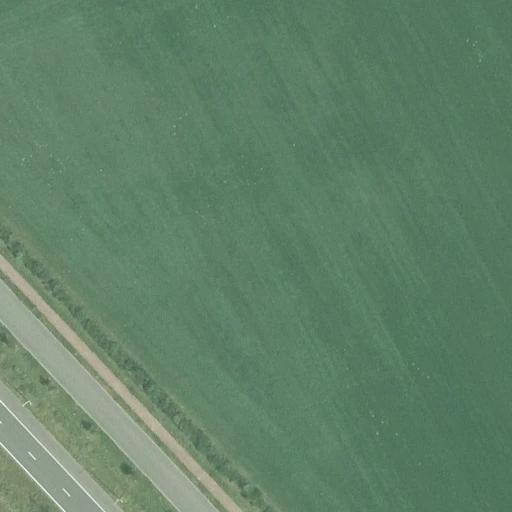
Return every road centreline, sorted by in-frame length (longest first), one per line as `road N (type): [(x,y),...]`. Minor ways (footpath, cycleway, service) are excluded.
road 1 (unclassified): [(196,511),(0,305)]
road 2 (trunk): [(83,511),(0,423)]
